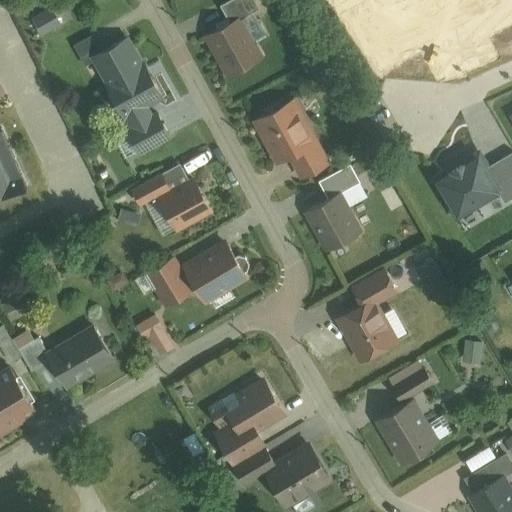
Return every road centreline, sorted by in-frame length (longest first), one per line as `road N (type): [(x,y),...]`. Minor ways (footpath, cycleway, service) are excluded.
road 1 (residential): [(275,316),(296,301),(298,282),(150,0)]
road 2 (residential): [(56,436),(275,316)]
road 3 (unknown): [(0,234),(188,121),(213,119)]
road 4 (residential): [(394,511),(377,496),(275,316)]
